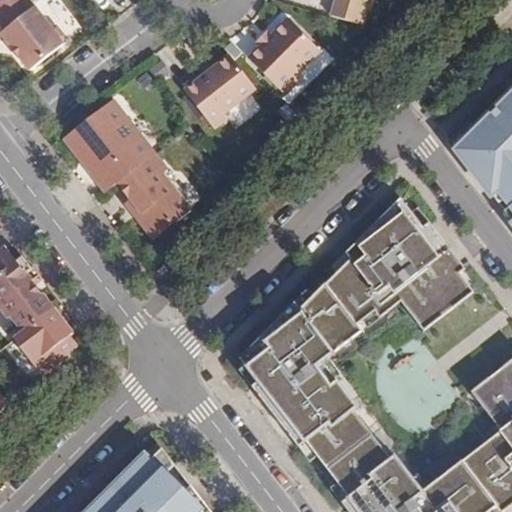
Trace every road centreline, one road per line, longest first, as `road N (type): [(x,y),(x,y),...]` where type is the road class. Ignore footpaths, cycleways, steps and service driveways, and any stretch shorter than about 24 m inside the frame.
road 1 (residential): [(407,124),(164,366)]
road 2 (residential): [(0,155),(164,366)]
road 3 (residential): [(0,129),(179,0)]
road 4 (residential): [(18,511),(164,366)]
road 5 (residential): [(164,366),(279,511)]
road 6 (residential): [(511,258),(407,124)]
road 7 (residential): [(407,124),(511,20)]
